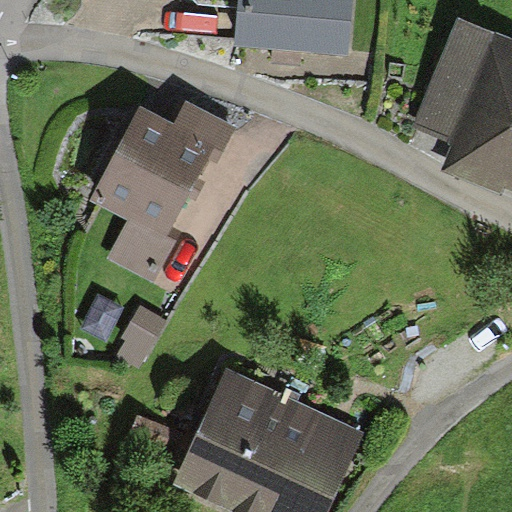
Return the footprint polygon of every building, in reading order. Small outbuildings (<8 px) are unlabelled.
[(338,65),(341,0),(245,0),(243,59),(338,65)] [(511,54),(458,34),(420,131),(464,148),(456,169),(511,189),(511,54)] [(175,145),(136,126),(98,205),(134,222),(118,255),(154,273),(221,133),(188,117),(175,145)] [(154,325),(139,316),(116,354),(131,363),(154,325)] [(233,511),(317,511),(347,445),(230,394),(188,492),(233,511)] [(172,439),(135,428),(127,453),(164,464),(172,439)]
